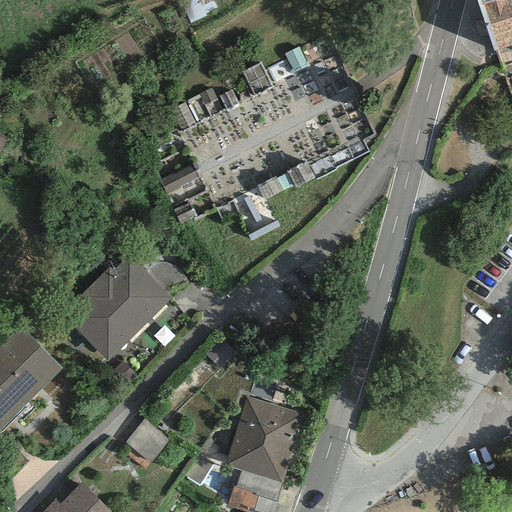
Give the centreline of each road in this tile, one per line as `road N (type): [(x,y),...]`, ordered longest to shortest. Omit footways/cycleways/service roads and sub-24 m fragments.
road 1 (unclassified): [(416,145),(22,511)]
road 2 (tertiary): [(314,495),(416,145)]
road 3 (residential): [(511,337),(386,482),(352,495),(314,495)]
road 4 (tertiary): [(416,145),(452,0)]
